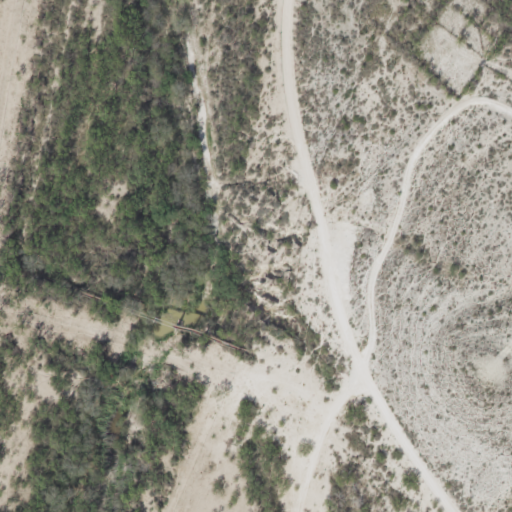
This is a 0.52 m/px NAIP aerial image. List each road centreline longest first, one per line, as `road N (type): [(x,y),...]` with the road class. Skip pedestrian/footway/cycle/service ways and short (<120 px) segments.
road 1 (residential): [(511,112),(491,106),(449,120),(413,163),(383,251),(374,378),(455,511)]
road 2 (residential): [(374,378),(357,348),(296,118),(293,0)]
